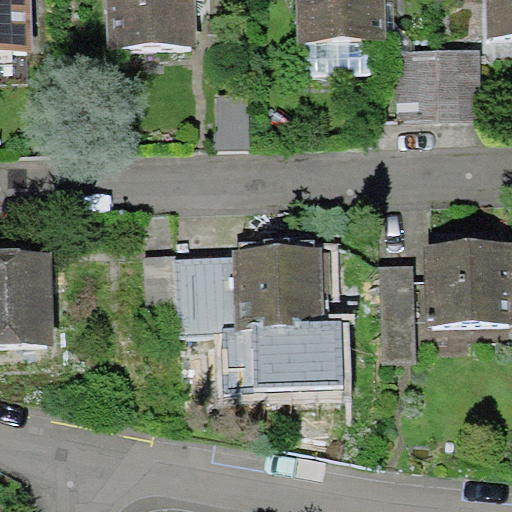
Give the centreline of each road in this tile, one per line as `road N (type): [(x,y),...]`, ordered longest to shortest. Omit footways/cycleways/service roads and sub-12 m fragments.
road 1 (residential): [(511,174),(0,194)]
road 2 (residential): [(68,465),(423,511)]
